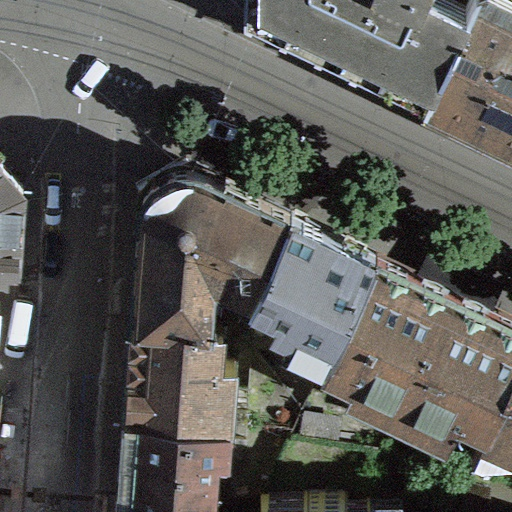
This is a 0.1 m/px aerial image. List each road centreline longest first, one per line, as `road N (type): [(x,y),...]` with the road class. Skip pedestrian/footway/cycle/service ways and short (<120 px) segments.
road 1 (residential): [(62,511),(96,25)]
road 2 (residential): [(511,208),(228,73),(96,25)]
